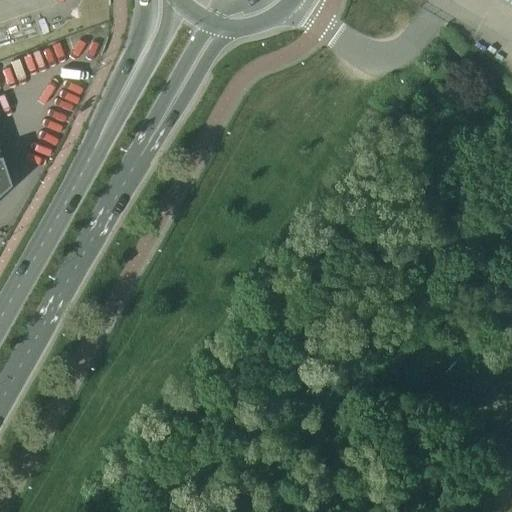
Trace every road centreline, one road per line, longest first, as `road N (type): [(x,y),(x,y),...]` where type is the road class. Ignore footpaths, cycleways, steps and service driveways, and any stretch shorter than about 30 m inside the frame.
road 1 (primary): [(0,403),(159,123)]
road 2 (primary): [(132,71),(0,317)]
road 3 (unclassified): [(296,0),(380,58),(405,51),(432,13)]
